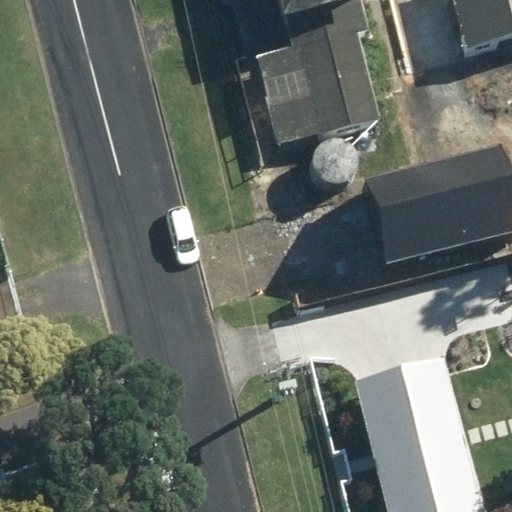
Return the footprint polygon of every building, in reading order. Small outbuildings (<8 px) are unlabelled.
[(267,0),(278,49),(370,27),(363,0),(267,0)] [(412,79),(511,51),(511,0),(403,0),(391,4),(412,79)] [(375,132),(355,44),(253,69),(275,157),(375,132)] [(370,178),(387,263),(511,237),(511,163),(509,149),(370,178)] [(355,382),(388,511),(480,511),(441,361),(355,382)] [(0,511),(38,511),(32,483),(0,490),(0,511)]
